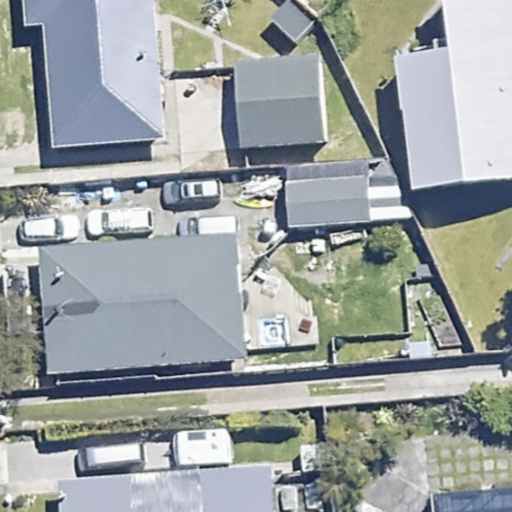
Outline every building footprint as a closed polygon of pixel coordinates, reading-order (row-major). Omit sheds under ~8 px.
[(174,155),(160,0),(32,0),(35,36),(53,35),(64,165),(174,155)] [(511,199),(511,0),(468,0),(449,2),(458,73),(407,79),(423,210),(511,199)] [(328,156),(322,69),(245,74),(250,160),(328,156)] [(369,234),(368,187),(293,188),(293,235),(369,234)] [(249,372),(240,253),(47,267),(56,386),(249,372)] [(279,511),(277,477),(69,491),(70,511),(279,511)] [(498,489),(429,494),(430,511),(511,511),(511,500),(498,501),(498,489)]
